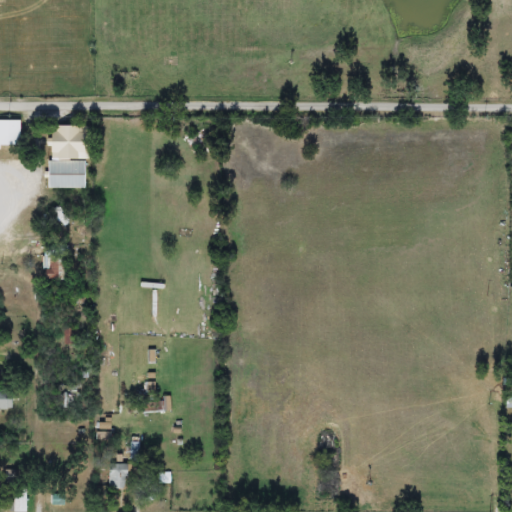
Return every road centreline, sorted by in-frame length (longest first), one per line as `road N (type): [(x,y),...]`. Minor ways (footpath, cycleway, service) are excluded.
road 1 (residential): [(0,105),(511,105)]
road 2 (residential): [(37,511),(36,331)]
